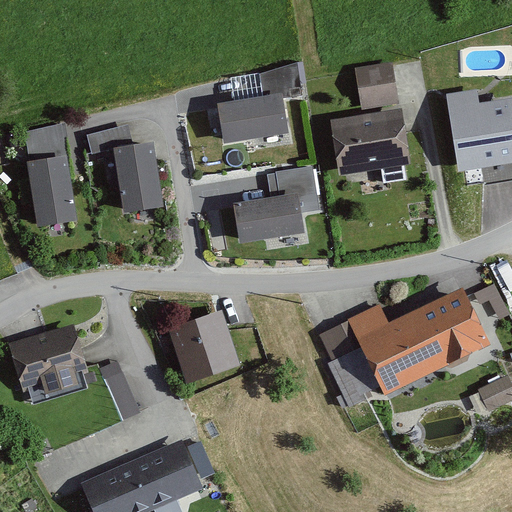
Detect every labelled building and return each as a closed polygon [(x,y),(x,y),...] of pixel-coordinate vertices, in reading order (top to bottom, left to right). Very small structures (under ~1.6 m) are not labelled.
[(393,104),(387,65),(350,71),(356,109),(393,104)] [(452,172),(511,164),(511,133),(508,103),(474,107),(472,94),(442,98),(452,172)] [(210,106),(216,143),(281,133),(275,95),(210,106)] [(403,165),(396,113),(326,123),(333,175),(403,165)] [(131,145),(129,125),(115,126),(117,147),(131,145)] [(93,153),(116,147),(111,127),(87,133),(93,153)] [(155,211),(148,145),(107,149),(115,216),(155,211)] [(70,220),(61,158),(19,164),(28,226),(70,220)] [(290,193),(224,204),(231,244),(296,233),(290,193)] [(376,394),(481,346),(454,287),(381,320),(373,303),(341,318),(376,394)] [(181,387),(236,364),(213,310),(158,334),(181,387)] [(80,378),(63,323),(2,342),(19,397),(80,378)] [(124,418),(142,410),(120,357),(102,365),(124,418)] [(511,385),(507,377),(479,394),(491,415),(511,403),(511,385)] [(92,511),(140,511),(197,489),(175,436),(78,476),(92,511)]
